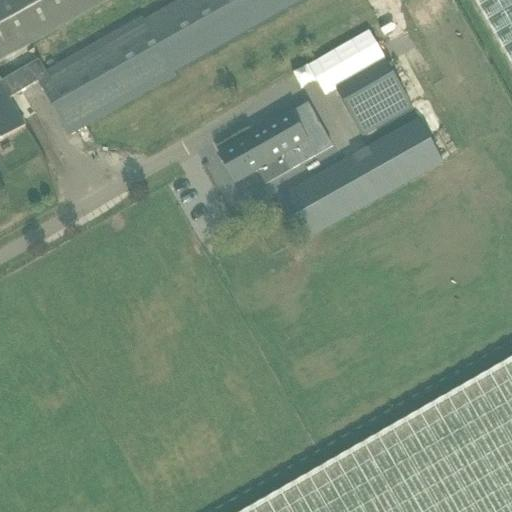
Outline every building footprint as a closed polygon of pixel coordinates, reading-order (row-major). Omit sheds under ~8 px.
[(0,0),(0,143),(26,129),(10,100),(38,84),(69,139),(176,78),(173,73),(195,61),(302,0),(182,0),(144,22),(142,18),(45,73),(39,61),(23,70),(15,75),(2,83),(0,80),(0,64),(7,61),(16,56),(113,0),(0,0)] [(511,0),(473,0),(511,68),(511,0)] [(385,64),(337,91),(363,138),(408,113),(412,110),(385,64)] [(219,156),(231,178),(235,184),(259,170),(267,183),(332,146),(308,105),(219,156)] [(417,121),(279,199),(305,243),(443,165),(417,121)] [(511,511),(511,360),(246,511),(511,511)]
